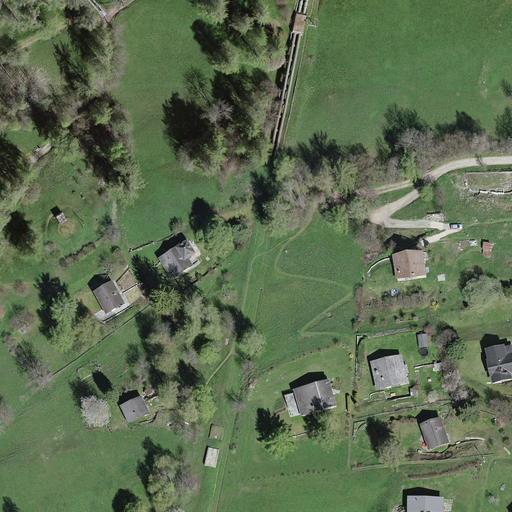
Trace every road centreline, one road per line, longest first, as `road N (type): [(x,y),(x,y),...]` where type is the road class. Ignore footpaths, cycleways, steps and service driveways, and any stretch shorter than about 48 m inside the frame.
road 1 (track): [(439,173),(316,203),(281,250),(278,271),(353,293),(302,332),(355,342)]
road 2 (track): [(93,0),(105,10),(101,82),(30,163),(0,228)]
road 3 (track): [(511,162),(439,173),(384,215),(384,223),(425,225)]
road 4 (track): [(125,0),(41,32),(7,55)]
